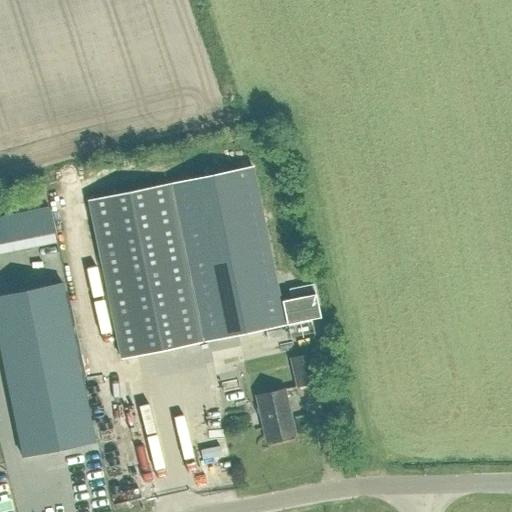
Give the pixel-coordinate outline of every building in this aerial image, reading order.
[(167,183),(203,340),(282,322),(246,165),(167,183)] [(164,183),(84,202),(120,359),(199,341),(164,183)] [(0,252),(54,242),(47,208),(0,216),(0,252)] [(62,284),(0,296),(0,350),(22,456),(94,441),(62,284)] [(312,353),(289,358),(296,388),(318,383),(312,353)] [(266,441),(294,435),(284,389),(256,396),(266,441)]
